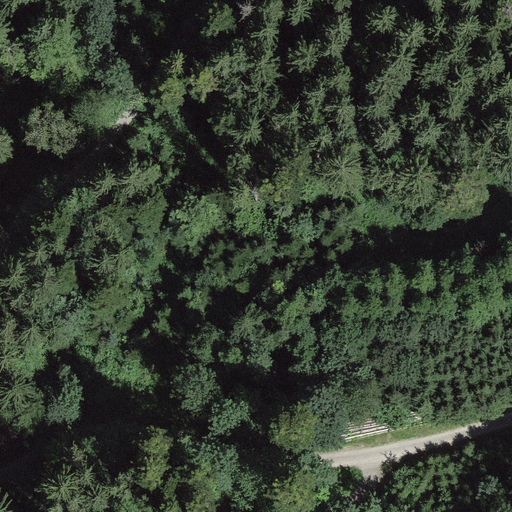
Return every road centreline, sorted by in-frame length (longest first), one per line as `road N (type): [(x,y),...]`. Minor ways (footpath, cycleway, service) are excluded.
road 1 (track): [(0,478),(103,426),(272,461),(388,458)]
road 2 (track): [(202,0),(91,162),(0,234)]
road 3 (track): [(388,458),(511,423)]
